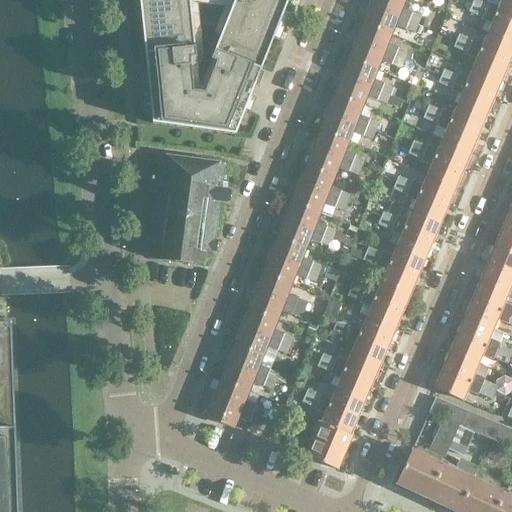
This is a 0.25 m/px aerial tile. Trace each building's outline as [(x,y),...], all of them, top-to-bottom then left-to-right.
[(137,0),(143,52),(193,47),(188,0),(233,0),(214,50),(261,68),(287,0),(137,0)] [(371,0),(370,5),(408,21),(418,24),(422,16),(412,12),(402,8),(405,0),(371,0)] [(472,0),(471,5),(484,11),(511,22),(511,2),(507,0),(500,0),(498,7),(488,3),(487,4),(476,0),(472,0)] [(414,33),(418,24),(408,21),(370,5),(363,23),(392,35),(395,26),(414,33)] [(468,12),(481,17),(481,19),(491,23),(487,33),(511,43),(511,22),(484,11),(471,5),(468,12)] [(363,23),(356,41),(394,56),(395,56),(403,60),(406,51),(398,48),(388,44),(392,35),(363,23)] [(456,40),(469,47),(507,63),(511,52),(511,43),(487,33),(483,43),(472,39),(472,40),(458,34),(456,40)] [(453,47),(466,53),(465,55),(476,59),(472,69),(500,81),(507,63),(469,47),(456,40),(453,47)] [(356,41),(348,59),(378,70),(381,61),(391,65),(399,69),(403,60),(395,56),(394,56),(356,41)] [(193,47),(143,52),(151,124),(234,136),(261,68),(214,50),(210,61),(215,63),(203,94),(192,93),(188,60),(194,59),(193,47)] [(348,59),(341,77),(352,81),(380,92),(390,96),(393,88),(383,84),(383,83),(374,80),(378,70),(348,59)] [(440,77),(454,82),(492,99),(500,81),(472,69),(468,78),(458,74),(457,75),(444,69),(440,77)] [(340,81),(334,95),(363,106),(367,97),(376,101),(377,100),(392,106),(395,98),(390,96),(380,92),(352,81),(341,77),(340,81)] [(438,83),(451,88),(450,90),(461,94),(457,104),(485,116),(492,99),(454,82),(440,77),(438,83)] [(334,95),(327,112),(376,132),(379,123),(369,119),(360,115),(363,106),(334,95)] [(426,111),(439,117),(477,134),(485,116),(457,104),(452,114),(442,109),(442,111),(429,105),(426,111)] [(423,118),(436,124),(435,126),(445,130),(441,139),(470,151),(477,134),(439,117),(426,111),(423,118)] [(327,112),(320,130),(349,142),(353,133),(363,137),(363,136),(373,140),(376,132),(327,112)] [(364,159),(345,151),(349,142),(320,130),(313,148),(352,163),(361,167),(364,159)] [(410,147),(424,153),(462,169),(470,151),(441,139),(437,149),(427,144),(427,146),(414,141),(410,147)] [(408,153),(421,159),(420,161),(430,166),(426,175),(454,187),(462,169),(424,153),(410,147),(408,153)] [(313,148),(306,166),(335,178),(338,168),(348,172),(358,175),(361,167),(352,163),(313,148)] [(153,174),(152,178),(152,179),(148,178),(147,192),(155,193),(150,230),(147,230),(146,244),(154,245),(152,259),(204,266),(206,251),(215,252),(217,239),(214,239),(220,202),(228,203),(230,189),(226,189),(227,183),(222,183),(225,164),(160,155),(157,174),(153,174)] [(306,166),(298,184),(337,199),(347,203),(350,195),(341,191),(341,190),(331,187),(335,178),(306,166)] [(395,182),(409,188),(447,205),(454,187),(426,175),(422,184),(412,180),(412,182),(398,176),(395,182)] [(392,189),(406,195),(405,197),(415,201),(411,210),(439,222),(447,205),(409,188),(395,182),(392,189)] [(298,184),(292,202),(321,213),(324,204),(334,208),(343,211),(347,203),(337,199),(298,184)] [(292,202),(284,219),(323,235),(333,239),(351,245),(354,238),(317,222),(321,213),(292,202)] [(380,218),(393,224),(432,240),(439,222),(411,210),(407,219),(397,215),(396,217),(383,211),(380,218)] [(511,211),(510,211),(503,228),(511,232),(511,211)] [(377,224),(390,230),(390,232),(400,237),(396,246),(424,258),(432,240),(393,224),(380,218),(377,224)] [(284,219),(277,237),(306,249),(310,240),(329,247),(333,239),(323,235),(284,219)] [(511,232),(503,228),(495,246),(511,253),(511,232)] [(277,237),(270,255),(324,277),(327,269),(312,262),(303,258),(306,249),(277,237)] [(365,254),(378,259),(417,276),(424,258),(396,246),(392,255),(382,251),(381,252),(368,247),(365,254)] [(511,253),(495,246),(488,264),(511,274),(511,253)] [(350,254),(376,265),(375,267),(385,272),(381,281),(409,293),(417,276),(378,259),(365,254),(352,248),(350,254)] [(270,255),(263,273),(292,284),(296,275),(306,279),(321,285),(324,277),(270,255)] [(511,274),(488,264),(480,281),(508,293),(511,284),(511,274)] [(263,273),(256,291),(295,306),(304,310),(308,302),(298,298),(298,297),(289,294),(292,284),(263,273)] [(350,289),(363,295),(402,311),(409,293),(381,281),(377,291),(367,286),(366,288),(353,283),(350,289)] [(480,281),(473,299),(511,315),(511,305),(504,303),(508,293),(480,281)] [(347,296),(361,301),(360,303),(370,307),(366,317),(394,329),(402,311),(363,295),(350,289),(347,296)] [(256,291),(249,308),(278,320),(282,311),(291,315),(292,314),(301,318),(304,310),(295,306),(256,291)] [(473,299),(465,317),(493,329),(497,320),(511,325),(511,315),(473,299)] [(249,308),(242,326),(290,346),(293,338),(284,334),(284,333),(274,329),(278,320),(249,308)] [(335,325),(348,330),(386,347),(394,329),(366,317),(362,327),(351,322),(351,323),(338,318),(335,325)] [(465,317),(458,335),(509,356),(511,349),(489,340),(493,329),(465,317)] [(0,511),(17,511),(10,323),(0,323),(0,511)] [(332,331),(345,337),(344,338),(355,343),(351,352),(379,364),(386,347),(348,330),(335,325),(332,331)] [(242,326),(235,344),(274,360),(277,351),(287,354),(290,346),(242,326)] [(458,335),(450,352),(478,364),(482,355),(492,360),(493,358),(507,363),(509,356),(458,335)] [(235,344),(228,362),(276,381),(279,373),(270,369),(274,360),(235,344)] [(320,361),(333,366),(371,382),(379,364),(351,352),(347,362),(336,357),(336,359),(323,353),(320,361)] [(485,378),(474,374),(478,364),(450,352),(442,370),(494,392),(497,385),(484,380),(485,378)] [(317,367),(330,372),(329,374),(340,379),(336,388),(364,400),(371,382),(333,366),(320,361),(317,367)] [(228,362),(220,381),(249,393),(253,382),(263,386),(273,390),(276,381),(228,362)] [(494,392),(442,370),(435,388),(462,400),(463,396),(465,396),(467,391),(477,395),(478,393),(491,399),(494,392)] [(220,381),(213,399),(242,410),(260,418),(264,411),(245,402),(249,393),(220,381)] [(305,396),(318,401),(356,417),(364,400),(336,388),(332,397),(322,392),(321,394),(307,389),(305,395),(305,396)] [(302,402),(315,408),(315,409),(325,413),(321,422),(349,434),(356,417),(318,401),(305,396),(302,402)] [(439,417),(446,401),(436,397),(429,413),(439,417)] [(213,399),(206,416),(234,428),(236,422),(237,422),(240,419),(257,425),(260,418),(242,410),(213,399)] [(457,406),(446,401),(439,417),(442,419),(450,422),(457,406)] [(457,406),(450,422),(458,425),(460,426),(467,410),(457,406)] [(296,426),(300,415),(284,409),(279,420),(296,426)] [(467,410),(460,426),(470,430),(477,415),(467,410)] [(488,419),(477,415),(470,430),(471,431),(481,435),(488,419)] [(411,451),(396,482),(458,511),(472,480),(478,466),(459,458),(453,471),(440,465),(453,437),(458,425),(450,422),(442,419),(429,448),(426,447),(424,450),(417,446),(414,453),(411,451)] [(498,424),(488,419),(481,435),(491,439),(498,424)] [(311,450),(308,457),(336,468),(350,435),(349,434),(321,422),(320,422),(309,449),(311,450)] [(508,428),(498,424),(491,439),(492,440),(501,444),(508,428)] [(453,437),(466,443),(471,431),(470,430),(460,426),(458,425),(453,437)] [(511,429),(508,428),(501,444),(507,446),(511,448),(511,447),(511,429)] [(491,443),(485,457),(498,462),(504,448),(491,443)] [(511,511),(511,498),(472,480),(458,511),(459,511),(511,511)]
